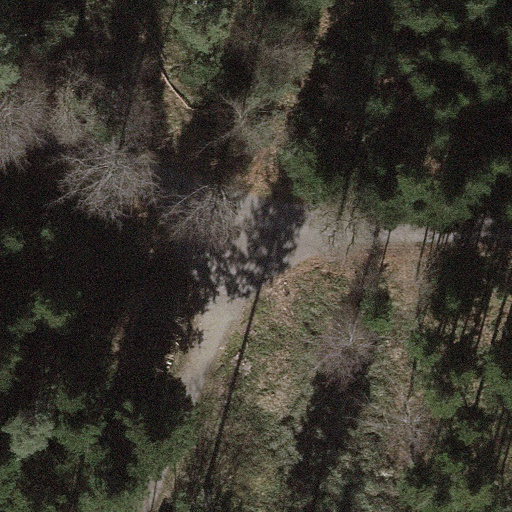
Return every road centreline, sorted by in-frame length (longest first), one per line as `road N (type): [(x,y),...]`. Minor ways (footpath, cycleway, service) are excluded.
road 1 (track): [(0,105),(260,233),(511,230)]
road 2 (track): [(146,511),(260,233)]
